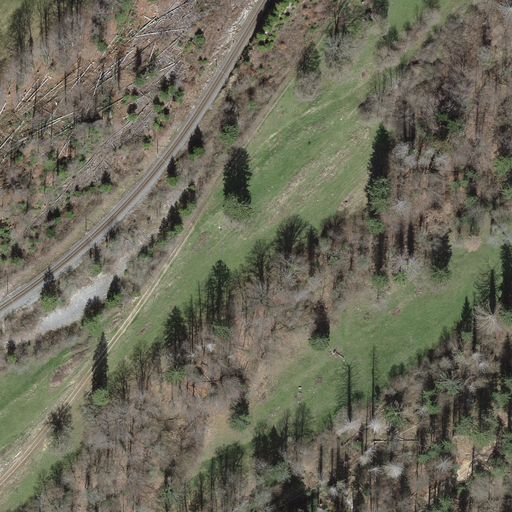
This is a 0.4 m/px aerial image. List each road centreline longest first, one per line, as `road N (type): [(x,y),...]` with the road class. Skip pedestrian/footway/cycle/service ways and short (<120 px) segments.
road 1 (track): [(0,478),(52,421),(205,209),(287,134),(409,54),(462,0)]
road 2 (track): [(412,511),(487,451),(511,419)]
road 3 (track): [(205,209),(274,101)]
road 4 (track): [(346,0),(274,101)]
